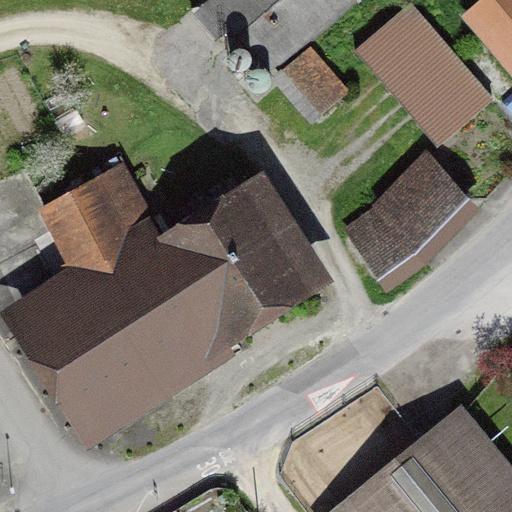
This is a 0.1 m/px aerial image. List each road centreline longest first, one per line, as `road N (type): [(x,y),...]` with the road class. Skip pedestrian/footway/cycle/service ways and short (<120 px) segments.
road 1 (tertiary): [(511,247),(446,306),(223,438),(78,511)]
road 2 (unknown): [(388,340),(298,213),(284,172),(140,48)]
road 3 (unknown): [(0,390),(66,511)]
